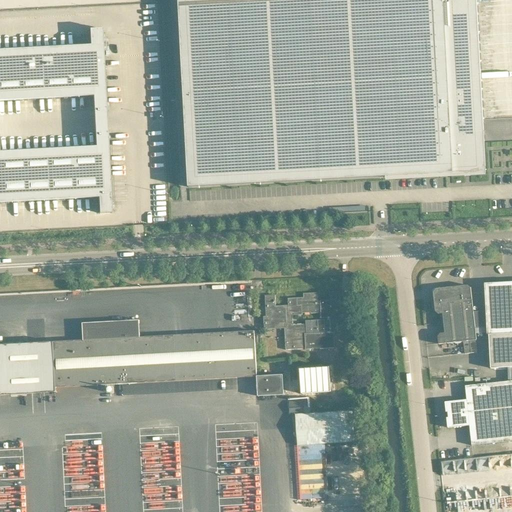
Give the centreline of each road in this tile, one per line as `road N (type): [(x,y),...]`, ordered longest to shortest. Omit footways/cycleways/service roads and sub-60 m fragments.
road 1 (secondary): [(0,267),(407,245)]
road 2 (unclassified): [(433,511),(407,245)]
road 3 (unknown): [(0,314),(234,302)]
